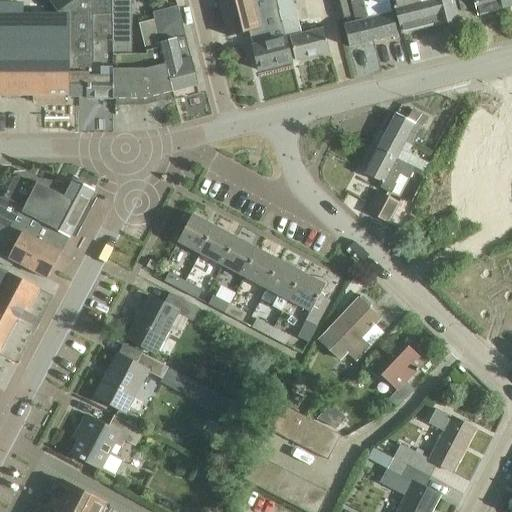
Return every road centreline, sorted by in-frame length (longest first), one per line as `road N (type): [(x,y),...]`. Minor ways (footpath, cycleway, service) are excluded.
road 1 (unclassified): [(0,443),(146,148)]
road 2 (residential): [(511,391),(315,209)]
road 3 (residential): [(271,121),(511,59)]
road 4 (residential): [(146,148),(0,148)]
road 5 (residential): [(226,132),(194,0)]
road 6 (residential): [(315,209),(270,223),(201,188)]
